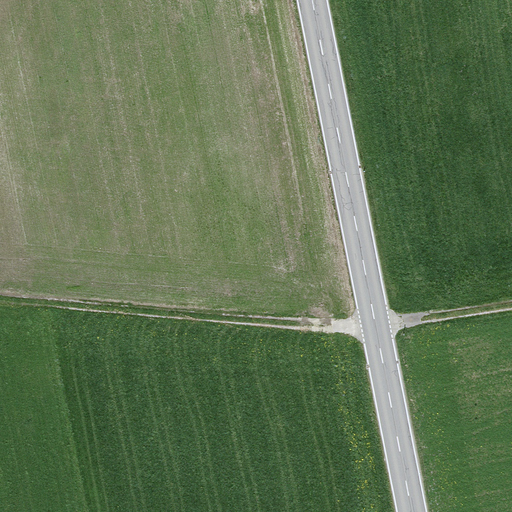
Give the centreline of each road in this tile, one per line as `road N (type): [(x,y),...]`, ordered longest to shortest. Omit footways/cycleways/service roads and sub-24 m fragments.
road 1 (secondary): [(312,0),(412,511)]
road 2 (track): [(511,306),(376,328),(0,297)]
